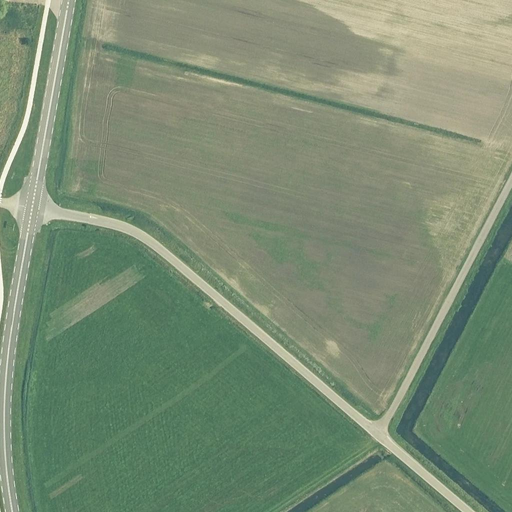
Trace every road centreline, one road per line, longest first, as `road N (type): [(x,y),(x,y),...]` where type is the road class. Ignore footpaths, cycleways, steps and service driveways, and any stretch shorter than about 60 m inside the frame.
road 1 (unclassified): [(467,511),(134,231),(32,208)]
road 2 (secondary): [(10,511),(4,375),(32,208)]
road 3 (secondary): [(32,208),(65,0)]
